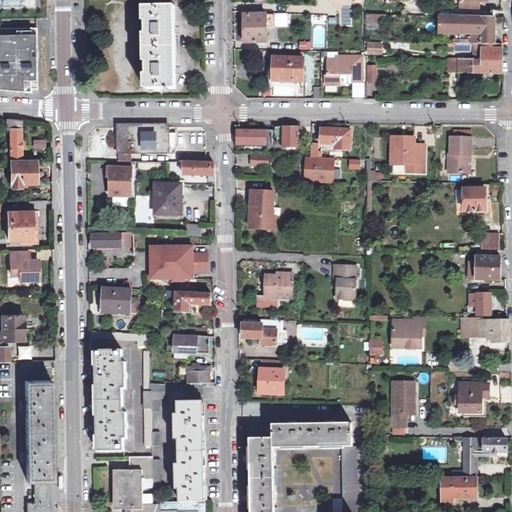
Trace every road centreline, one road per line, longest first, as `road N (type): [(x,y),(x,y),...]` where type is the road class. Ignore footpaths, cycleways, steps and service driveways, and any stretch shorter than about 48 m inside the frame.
road 1 (tertiary): [(67,111),(77,511)]
road 2 (residential): [(227,511),(224,111)]
road 3 (residential): [(511,112),(224,111)]
road 4 (unknown): [(225,402),(247,412),(362,418),(367,511)]
road 5 (residential): [(224,111),(67,111)]
